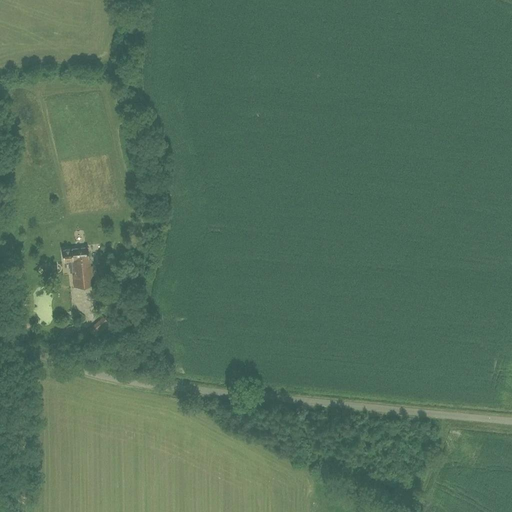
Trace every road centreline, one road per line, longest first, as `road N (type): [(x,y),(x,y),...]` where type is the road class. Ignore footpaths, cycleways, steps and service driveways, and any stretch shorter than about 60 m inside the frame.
road 1 (unclassified): [(511,423),(114,380),(0,336)]
road 2 (track): [(20,346),(23,511)]
